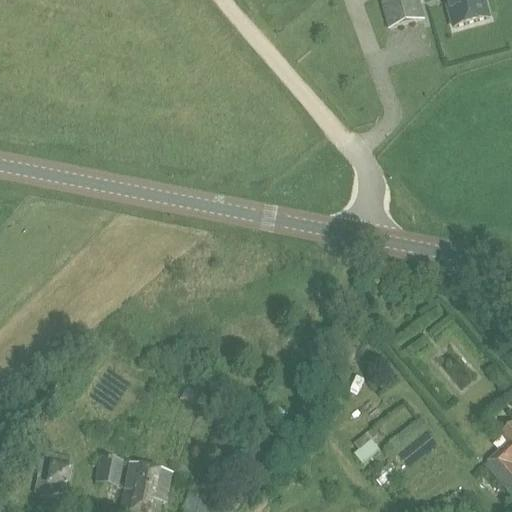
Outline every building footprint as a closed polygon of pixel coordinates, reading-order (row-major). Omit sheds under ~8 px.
[(379,0),(388,31),(426,20),(419,0),(379,0)] [(446,0),(454,29),(489,20),(483,0),(446,0)] [(180,402),(199,409),(204,395),(186,388),(180,402)] [(372,415),(380,400),(368,394),(361,409),(372,415)] [(485,467),(508,494),(511,490),(511,426),(502,435),(509,444),(488,463),(489,463),(485,467)] [(354,456),(363,466),(380,452),(372,441),(378,436),(373,430),(354,444),(360,451),(354,456)] [(34,494),(62,500),(70,458),(42,453),(34,494)] [(93,484),(118,489),(124,463),(99,457),(93,484)] [(119,510),(127,511),(159,511),(162,503),(166,504),(172,475),(129,465),(119,510)] [(374,478),(381,487),(395,476),(388,467),(374,478)]
